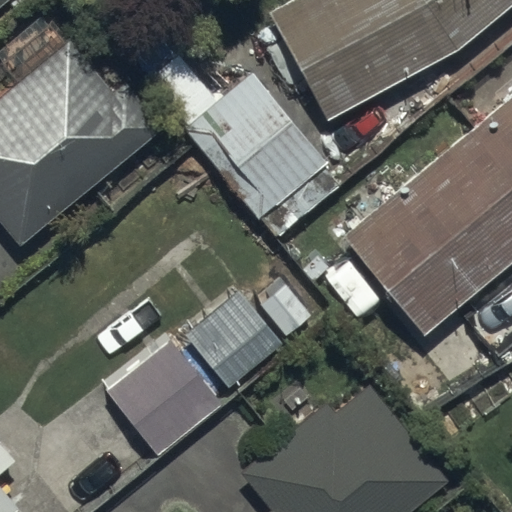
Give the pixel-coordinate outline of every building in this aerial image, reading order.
[(35,0),(0,31),(0,49),(12,63),(0,73),(0,208),(16,227),(155,106),(118,63),(107,72),(43,0),(35,0)] [(481,0),(263,0),(320,102),(446,29),(481,0)] [(319,147),(246,55),(177,111),(249,202),(269,186),(289,212),(323,185),(303,160),(319,147)] [(416,315),(511,235),(511,71),(336,218),(416,315)] [(511,259),(459,302),(492,342),(511,325),(511,259)] [(276,327),(233,275),(179,320),(222,372),(276,327)] [(217,388),(163,320),(97,373),(152,441),(217,388)] [(376,511),(437,462),(359,368),(328,395),(319,384),(232,457),(264,495),(243,511),(376,511)] [(0,496),(11,488),(0,474),(0,456),(5,453),(2,450),(8,444),(0,434),(0,496)]
